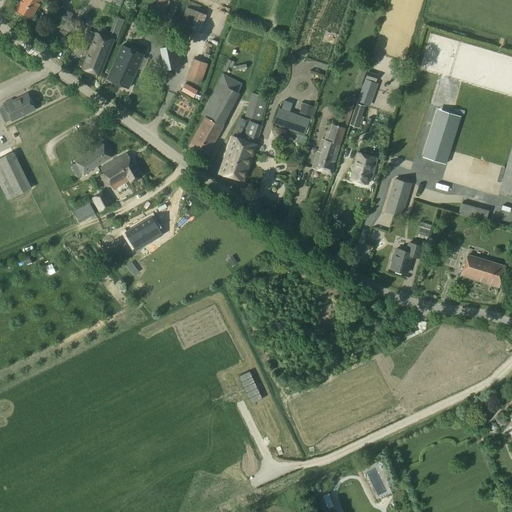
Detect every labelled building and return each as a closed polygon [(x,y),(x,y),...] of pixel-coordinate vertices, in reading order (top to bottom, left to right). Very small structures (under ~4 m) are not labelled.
[(20,0),(15,10),(30,19),(40,0),(20,0)] [(123,0),(101,0),(107,2),(103,12),(116,18),(123,0)] [(170,0),(168,0),(157,0),(153,13),(164,17),(170,0)] [(201,6),(189,1),(180,25),(200,32),(207,15),(199,12),(201,6)] [(91,45),(89,50),(107,57),(115,40),(96,32),(96,33),(88,30),(83,42),(91,45)] [(160,47),(165,70),(183,65),(178,43),(160,47)] [(143,55),(123,45),(107,79),(128,88),(143,55)] [(107,57),(89,50),(82,69),(100,76),(107,57)] [(208,63),(193,58),(186,79),(201,84),(208,63)] [(379,75),(368,71),(349,125),(359,128),(366,106),(365,106),(374,82),(376,82),(379,75)] [(242,83),(222,73),(202,115),(206,117),(189,146),(208,157),(240,94),(238,93),(242,83)] [(198,91),(185,83),(181,91),(194,98),(198,91)] [(268,97),(252,93),(245,116),(261,120),(268,97)] [(35,109),(27,94),(12,101),(12,100),(3,104),(11,121),(35,109)] [(348,100),(345,99),(338,122),(348,125),(355,102),(348,100)] [(314,107),(303,103),(300,112),(311,116),(314,107)] [(310,119),(279,108),(273,124),(304,135),(310,119)] [(438,109),(423,156),(447,163),(461,116),(438,109)] [(246,120),(240,117),(232,136),(219,173),(243,180),(262,125),(249,121),(244,136),(243,139),(239,138),(246,120)] [(344,127),(332,123),(330,132),(327,131),(324,140),(321,139),(317,152),(316,152),(311,168),(330,174),(336,154),(338,155),(339,151),(337,151),(344,127)] [(104,143),(75,160),(83,175),(113,157),(104,143)] [(511,145),(498,193),(511,197),(511,145)] [(31,188),(14,152),(0,158),(0,184),(7,200),(31,188)] [(101,167),(113,190),(129,180),(131,182),(141,177),(126,153),(101,167)] [(373,157),(357,153),(350,180),(366,184),(373,157)] [(412,184),(394,178),(385,212),(401,216),(403,208),(405,209),(412,184)] [(114,204),(106,190),(91,198),(99,212),(114,204)] [(462,202),(459,213),(486,221),(489,210),(462,202)] [(80,208),(74,211),(79,222),(85,219),(80,208)] [(163,236),(154,221),(126,238),(127,240),(131,237),(139,250),(163,236)] [(423,223),(419,237),(428,239),(431,226),(423,223)] [(421,246),(408,242),(406,249),(403,251),(395,248),(393,254),(391,255),(390,260),(391,262),(389,269),(394,270),(394,272),(399,274),(401,272),(405,273),(410,256),(417,258),(421,246)] [(33,255),(25,259),(28,265),(36,261),(33,255)] [(460,275),(497,288),(504,267),(467,255),(460,275)] [(232,256),(228,259),(232,266),(237,263),(232,256)] [(415,333),(412,326),(401,331),(404,338),(415,333)] [(249,403),(260,398),(248,371),(237,376),(249,403)] [(324,498),(317,500),(321,511),(329,511),(328,508),(324,498)]
